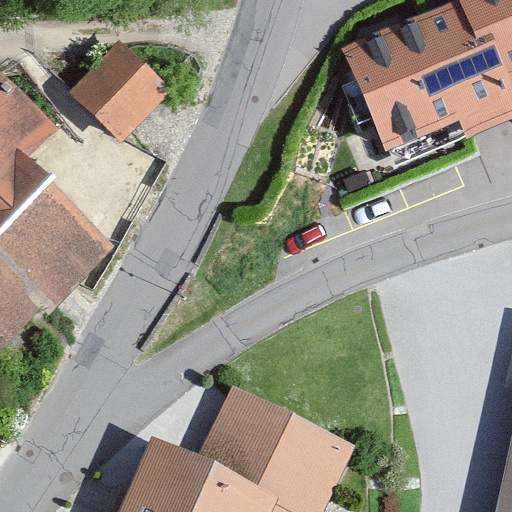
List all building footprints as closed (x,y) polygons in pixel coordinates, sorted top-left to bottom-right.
[(511,0),(464,0),(469,12),(348,60),(392,170),(511,122),(511,113),(498,79),(511,73),(511,0)] [(0,62),(0,348),(94,251),(69,227),(189,104),(113,31),(42,103),(0,62)] [(231,391),(194,466),(266,502),(285,511),(323,511),(354,452),(231,391)] [(511,511),(511,429),(494,511),(511,511)] [(142,449),(115,511),(261,511),(266,502),(194,466),(142,449)]
